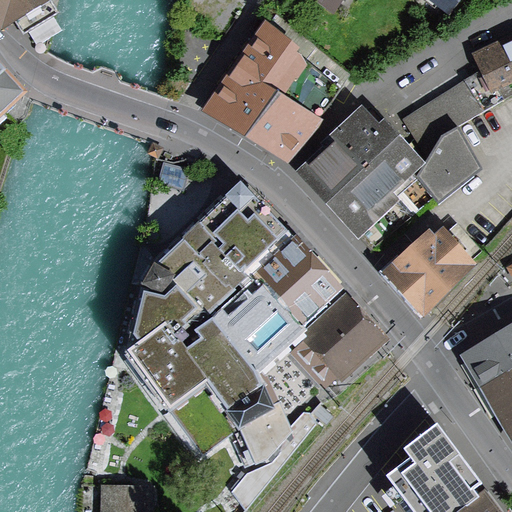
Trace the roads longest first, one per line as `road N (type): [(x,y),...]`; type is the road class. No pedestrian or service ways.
road 1 (residential): [(276,187),(364,91),(511,4)]
road 2 (residential): [(431,361),(276,187)]
road 3 (residential): [(183,129),(39,74),(0,38)]
road 4 (residential): [(183,129),(258,0)]
road 5 (residential): [(511,473),(434,364)]
